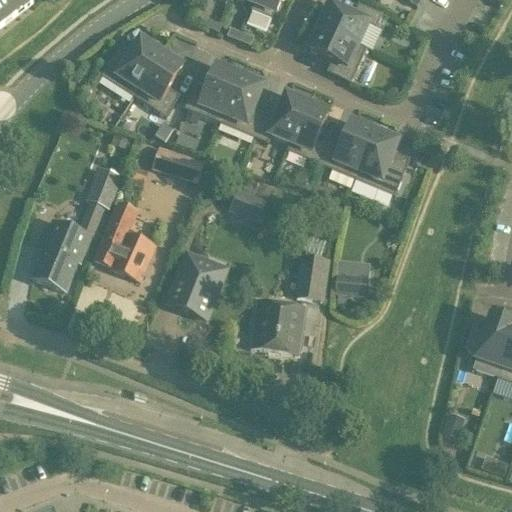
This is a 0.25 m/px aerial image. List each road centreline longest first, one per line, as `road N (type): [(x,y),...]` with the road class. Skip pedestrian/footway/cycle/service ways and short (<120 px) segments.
road 1 (residential): [(10,324),(266,412),(288,426),(274,483)]
road 2 (tertiary): [(50,412),(274,483)]
road 3 (residential): [(4,114),(70,50),(141,0)]
road 4 (residential): [(0,508),(81,483),(164,511)]
road 5 (residential): [(275,68),(406,124)]
road 6 (residential): [(465,0),(406,124)]
